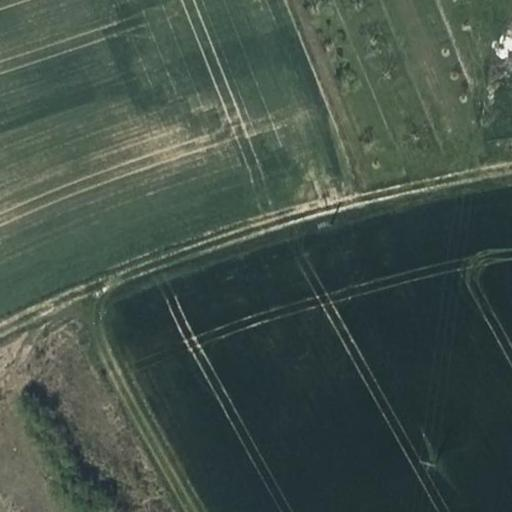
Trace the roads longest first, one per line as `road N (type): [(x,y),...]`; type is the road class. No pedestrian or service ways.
road 1 (track): [(0,339),(370,181),(511,151)]
road 2 (track): [(211,511),(93,293)]
